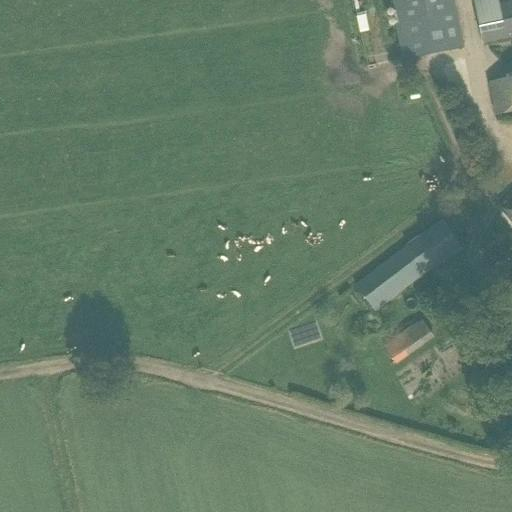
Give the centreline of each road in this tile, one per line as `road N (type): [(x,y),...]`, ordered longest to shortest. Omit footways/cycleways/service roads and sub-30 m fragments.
road 1 (track): [(511,463),(467,461),(115,368),(0,378)]
road 2 (track): [(23,374),(54,511)]
